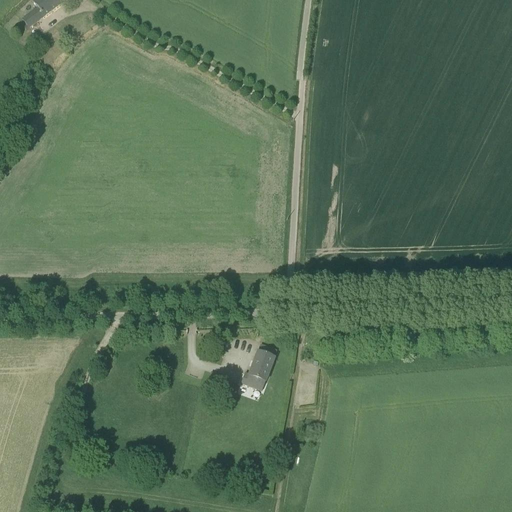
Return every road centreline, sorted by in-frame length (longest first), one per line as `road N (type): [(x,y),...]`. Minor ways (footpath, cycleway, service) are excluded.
road 1 (unclassified): [(0,323),(286,317),(310,0)]
road 2 (track): [(117,321),(93,363),(42,511)]
